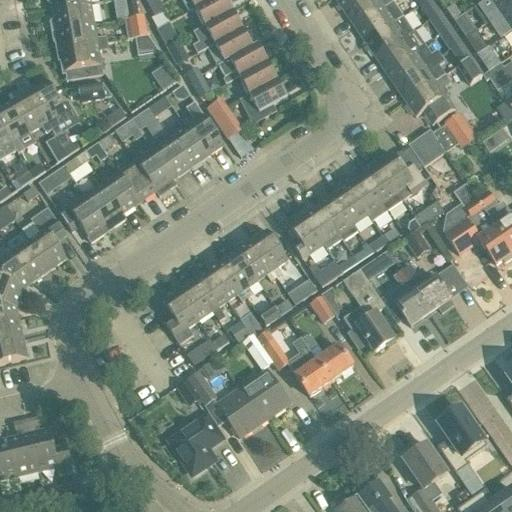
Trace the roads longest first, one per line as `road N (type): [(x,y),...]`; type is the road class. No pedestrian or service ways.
road 1 (residential): [(86,386),(69,349),(80,305),(323,137),(333,122),(332,85),(281,0)]
road 2 (tertiary): [(243,511),(452,365)]
road 3 (residential): [(164,511),(86,386)]
